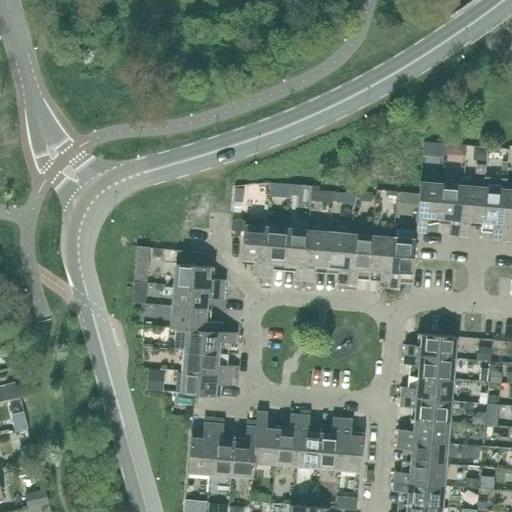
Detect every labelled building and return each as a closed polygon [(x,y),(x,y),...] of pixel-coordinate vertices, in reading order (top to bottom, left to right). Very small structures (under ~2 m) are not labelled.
[(466,148),(465,162),(476,163),(478,149),(466,148)] [(484,187),(481,221),(492,222),(490,238),(500,239),(505,189),(506,179),(483,177),(482,187),(484,187)] [(438,218),(441,184),(419,182),(415,231),(426,232),(427,217),(438,218)] [(458,235),(462,186),(441,184),(438,218),(450,219),(448,234),(458,235)] [(481,221),(484,187),(482,187),(462,186),(458,235),(468,236),(469,220),(481,221)] [(234,188),(233,200),(241,201),(242,189),(234,188)] [(511,223),(511,189),(505,189),(500,239),(510,240),(511,224),(511,223)] [(262,220),(259,218),(251,217),(248,219),(246,221),(231,220),(231,230),(243,231),(241,259),(253,260),(252,275),(261,276),(266,227),(264,227),(263,223),(262,220)] [(284,262),(287,228),(266,227),(261,276),(271,277),(273,261),(284,262)] [(304,280),(308,230),(287,228),(284,262),(295,263),(294,279),(304,280)] [(326,266),(329,232),(308,230),(304,280),(314,280),(315,265),(326,266)] [(346,283),(350,234),(329,232),(326,266),(338,267),(336,282),(346,283)] [(369,269),(372,236),(350,234),(346,283),(356,284),(358,268),(369,269)] [(389,287),(393,237),(372,236),(369,269),(380,270),(379,286),(389,287)] [(412,273),(415,239),(393,237),(389,287),(399,288),(400,272),(412,273)] [(162,275),(167,245),(142,241),(137,272),(162,275)] [(204,253),(186,252),(176,251),(175,263),(203,266),(204,253)] [(209,266),(203,266),(175,263),(174,285),(223,289),(224,279),(208,278),(209,266)] [(222,299),(223,289),(174,285),(172,306),(206,309),(207,298),(222,299)] [(205,320),(206,309),(172,306),(170,328),(176,328),(185,329),(186,329),(219,332),(219,331),(220,322),(205,320)] [(186,329),(185,329),(176,328),(174,349),(184,350),(218,353),(218,342),(234,343),(235,332),(219,331),(219,332),(186,329)] [(455,336),(426,334),(422,334),(421,346),(405,344),(404,354),(453,358),(455,336)] [(476,360),(489,361),(490,349),(477,348),(476,360)] [(217,364),(218,353),(184,350),(182,371),(231,375),(232,365),(217,364)] [(452,379),(453,358),(404,354),(403,364),(419,365),(418,377),(452,379)] [(230,385),(231,375),(182,371),(180,393),(214,396),(215,384),(230,385)] [(450,401),(452,379),(418,377),(417,388),(401,387),(401,397),(450,401)] [(0,401),(18,397),(14,381),(0,384),(0,401)] [(448,422),(450,401),(401,397),(400,407),(415,408),(414,419),(448,422)] [(308,432),(310,410),(300,410),(299,416),(295,465),(316,467),(319,433),(308,432)] [(266,429),(267,413),(256,412),(255,428),(256,428),(253,462),(274,463),(277,429),(266,429)] [(295,465),(299,416),(289,415),(288,430),(277,429),(274,463),(295,465)] [(338,469),(342,419),(332,418),(331,434),(319,433),(316,467),(338,469)] [(350,436),(352,420),(342,419),(338,469),(359,470),(362,437),(350,436)] [(446,443),(448,422),(414,419),(413,430),(398,429),(397,439),(446,443)] [(209,474),(213,424),(203,423),(202,439),(190,438),(187,472),(209,474)] [(222,441),(223,425),(213,424),(209,474),(230,475),(233,441),(222,441)] [(256,428),(255,428),(246,427),(244,442),(233,441),(230,475),(252,477),(253,462),(256,428)] [(445,464),(446,443),(397,439),(396,449),(412,450),(411,461),(445,464)] [(463,477),(478,480),(482,459),(467,456),(463,477)] [(443,486),(445,464),(411,461),(410,473),(394,471),(393,481),(443,486)] [(441,507),(443,486),(393,481),(393,491),(408,493),(407,504),(441,507)] [(27,508),(46,504),(48,503),(45,489),(24,494),(27,508)] [(226,511),(227,503),(208,502),(207,511),(226,511)]
